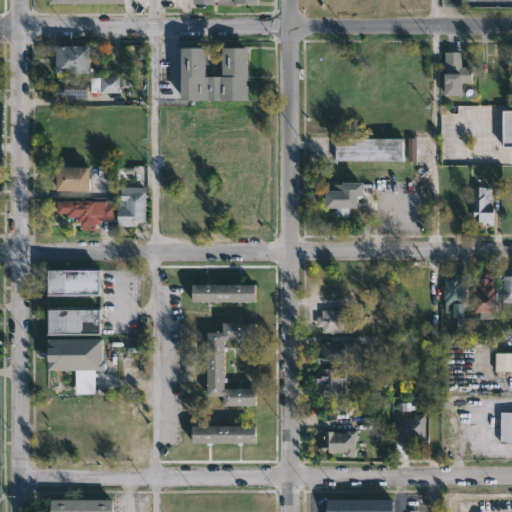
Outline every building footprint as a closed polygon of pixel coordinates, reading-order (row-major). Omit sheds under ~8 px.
[(90,72),(55,73),(55,44),(89,44),(90,72)] [(247,49),(248,79),(246,79),(247,84),(248,84),(248,98),(180,99),(180,46),(204,46),(204,75),(222,74),(222,46),(247,46),(247,49)] [(462,51),(462,65),(471,65),(471,81),(462,81),(462,94),(444,94),(445,51),(462,51)] [(120,76),(120,79),(126,79),(127,86),(120,86),(120,93),(90,92),(90,77),(120,76)] [(88,98),(54,98),(54,84),(59,84),(59,77),(88,77),(88,98)] [(336,161),(404,160),(403,138),(336,139),(336,161)] [(417,160),(417,138),(408,138),(408,161),(417,160)] [(62,190),(54,190),(55,166),(89,166),(89,191),(62,190)] [(362,180),(362,194),(356,194),(356,207),(350,207),(350,217),(336,217),(336,207),(325,207),(325,189),(330,189),(330,181),(348,181),(348,183),(350,183),(350,180),(362,180)] [(146,194),(146,209),(144,209),(144,220),(136,220),(136,225),(117,225),(117,205),(119,205),(119,201),(120,201),(121,186),(144,186),(144,194),(146,194)] [(484,186),(491,187),(491,200),(489,200),(489,206),(494,206),(494,225),(483,225),(483,222),(474,222),(475,186),(484,186)] [(116,200),(115,220),(89,219),(89,221),(78,221),(78,216),(66,216),(66,213),(56,213),(56,200),(107,201),(107,199),(116,200)] [(99,294),(47,294),(47,269),(99,270),(99,294)] [(491,273),(491,278),(495,279),(495,292),(497,292),(497,312),(474,312),(475,278),(477,278),(477,273),(491,273)] [(463,278),(462,303),(456,303),(455,306),(448,305),(448,303),(444,303),(444,298),(442,298),(442,286),(445,274),(463,274),(463,278)] [(511,306),(502,306),(503,275),(511,275),(511,306)] [(207,301),(191,301),(191,283),(253,283),(253,301),(207,301)] [(99,333),(47,333),(48,308),(99,308),(99,333)] [(334,308),(334,310),(346,310),(346,332),(335,332),(335,334),(330,334),(330,332),(322,332),(322,326),(317,326),(317,315),(321,315),(321,309),(330,310),(330,308),(334,308)] [(471,325),(465,324),(466,318),(459,318),(458,332),(471,333),(471,325)] [(223,340),(223,346),(228,346),(228,350),(223,351),(223,377),(227,377),(227,382),(223,382),(223,389),(253,389),(253,407),(223,407),(223,396),(206,396),(206,332),(222,332),(222,323),(255,323),(255,340),(223,340)] [(49,339),(49,370),(76,370),(76,394),(95,394),(95,370),(104,370),(104,339),(49,339)] [(348,339),(348,341),(358,341),(358,364),(317,364),(317,353),(321,353),(321,342),(341,342),(341,339),(348,339)] [(511,370),(500,370),(494,370),(494,352),(511,352),(511,370)] [(347,369),(346,381),(353,381),(352,389),(347,388),(346,391),(323,390),(323,383),(316,383),(316,372),(321,372),(321,368),(347,369)] [(511,442),(500,443),(499,411),(511,410),(511,442)] [(424,413),(424,441),(415,441),(415,438),(414,438),(414,440),(408,439),(408,443),(395,443),(395,417),(414,417),(414,413),(424,413)] [(208,443),(191,444),(191,426),(254,426),(254,443),(208,443)] [(358,430),(358,438),(355,437),(354,456),(341,456),(341,452),(322,452),(322,442),(324,442),(324,431),(347,432),(347,430),(358,430)] [(112,500),(112,511),(49,511),(50,499),(112,500)] [(392,500),(392,511),(327,511),(327,499),(392,500)]
